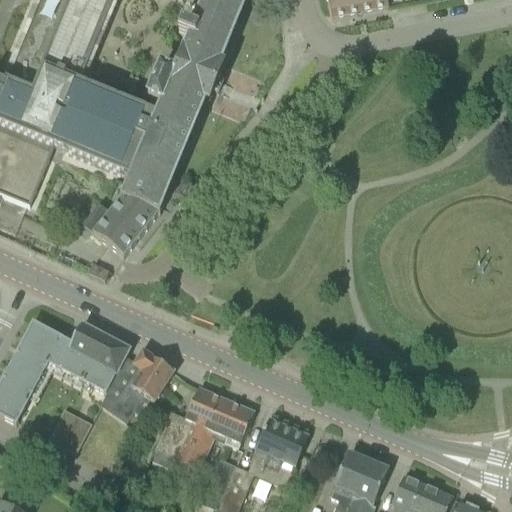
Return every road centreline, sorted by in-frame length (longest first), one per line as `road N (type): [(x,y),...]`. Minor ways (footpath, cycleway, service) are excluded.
road 1 (tertiary): [(395,439),(99,311)]
road 2 (residential): [(158,271),(340,52)]
road 3 (unclassified): [(340,52),(511,17)]
